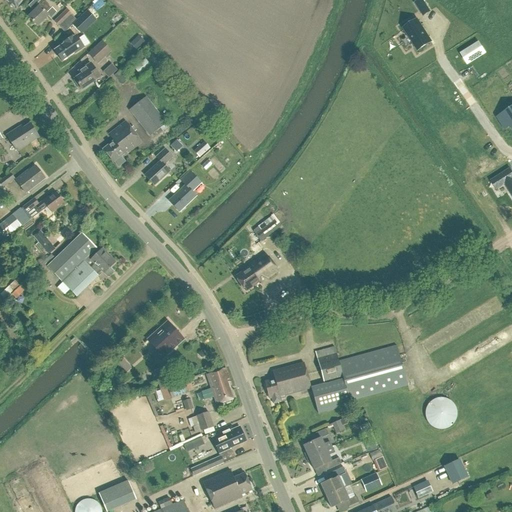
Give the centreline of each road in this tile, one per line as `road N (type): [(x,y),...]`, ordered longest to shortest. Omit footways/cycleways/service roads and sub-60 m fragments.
road 1 (secondary): [(224,342),(194,290),(103,189),(0,42)]
road 2 (unclassified): [(511,238),(392,308),(297,315),(224,342)]
road 3 (secondary): [(288,511),(224,342)]
road 4 (track): [(86,314),(0,399)]
road 5 (residential): [(439,57),(511,152)]
